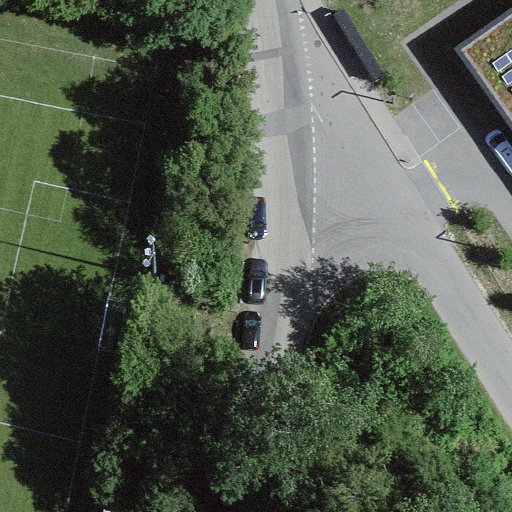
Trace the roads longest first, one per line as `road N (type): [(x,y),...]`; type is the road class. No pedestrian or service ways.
road 1 (tertiary): [(289,182),(248,511)]
road 2 (unclassified): [(511,380),(421,251),(378,205),(289,182)]
road 3 (tertiary): [(264,0),(289,182)]
